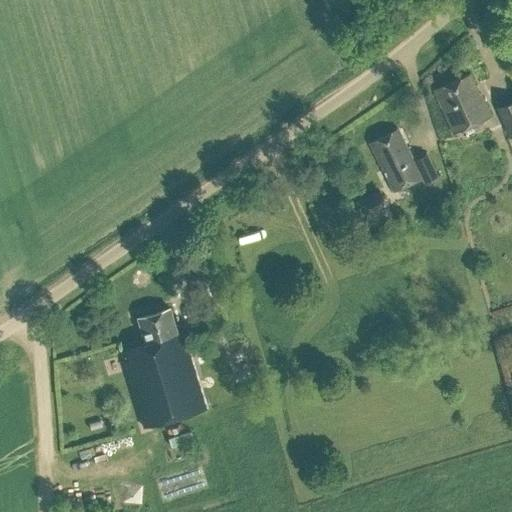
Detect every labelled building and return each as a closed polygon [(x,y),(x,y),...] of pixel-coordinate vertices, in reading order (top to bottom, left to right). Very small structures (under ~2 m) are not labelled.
[(478,92),(469,73),(434,90),(454,133),(492,115),(481,91),(478,92)] [(511,101),(497,108),(509,138),(511,136),(511,101)] [(426,151),(414,157),(402,134),(397,137),(393,129),(369,141),(393,189),(424,174),(427,179),(438,174),(426,151)] [(351,198),(362,219),(388,205),(376,184),(351,198)] [(118,350),(141,425),(203,407),(180,331),(173,334),(165,308),(136,317),(143,342),(118,350)] [(166,495),(207,490),(205,472),(164,478),(166,495)]
